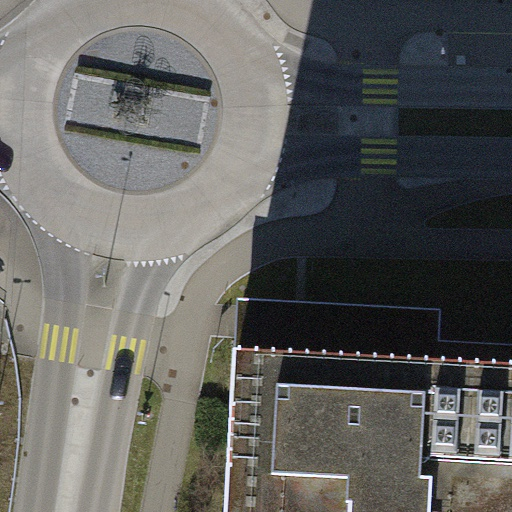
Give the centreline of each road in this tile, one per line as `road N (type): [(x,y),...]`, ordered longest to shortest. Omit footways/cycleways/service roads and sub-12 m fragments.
road 1 (secondary): [(65,511),(112,233)]
road 2 (tertiary): [(252,156),(511,159)]
road 3 (tertiary): [(511,89),(254,82)]
road 4 (secondary): [(112,233),(147,236),(211,212),(252,156)]
road 5 (secondary): [(20,105),(33,171),(53,199),(112,233)]
road 6 (secondary): [(120,0),(88,8),(55,32),(31,65),(20,105)]
road 7 (secondary): [(254,82),(235,45),(206,17),(155,0)]
